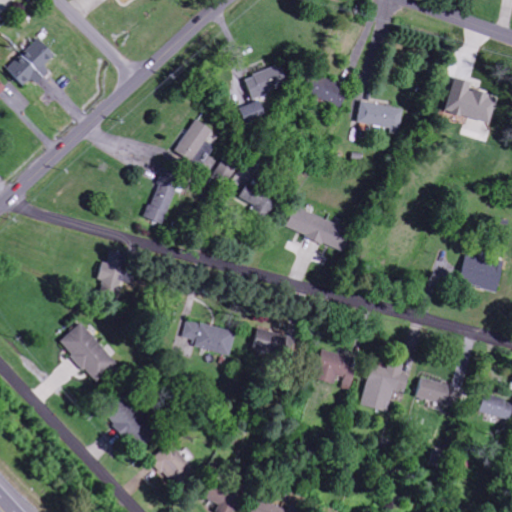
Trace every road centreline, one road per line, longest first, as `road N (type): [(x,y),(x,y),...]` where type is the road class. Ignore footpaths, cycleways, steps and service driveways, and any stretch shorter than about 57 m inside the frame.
road 1 (residential): [(0,203),(511,340)]
road 2 (tertiary): [(418,0),(138,73),(0,200)]
road 3 (residential): [(139,511),(0,362)]
